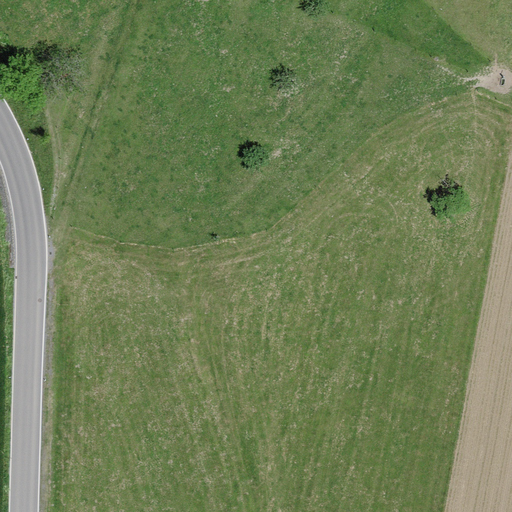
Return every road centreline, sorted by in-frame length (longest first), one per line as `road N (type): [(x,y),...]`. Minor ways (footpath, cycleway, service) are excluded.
road 1 (tertiary): [(26,511),(34,237),(24,174),(0,111)]
road 2 (track): [(135,0),(54,237),(34,237)]
